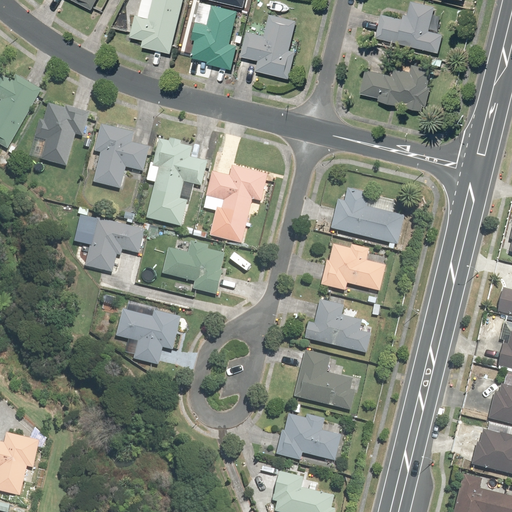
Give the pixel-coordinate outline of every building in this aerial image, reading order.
[(68,0),(91,11),(95,0),(68,0)] [(170,54),(181,0),(141,0),(138,15),(134,14),(129,38),(142,41),(141,48),(170,54)] [(377,15),(372,40),(438,52),(442,35),(429,32),(434,6),(409,2),(406,18),(401,17),(400,20),(377,15)] [(236,9),(211,5),(207,26),(193,23),(190,40),(195,41),(191,58),(207,60),(206,66),(230,70),(235,45),(229,44),(236,9)] [(288,51),(294,21),(267,16),(263,38),(246,34),(241,58),(256,60),(254,72),(288,79),(293,52),(288,51)] [(363,70),(358,91),(378,97),(377,100),(421,112),(428,89),(426,88),(431,70),(411,65),(409,72),(397,69),(394,79),(363,70)] [(0,97),(5,100),(0,108),(0,142),(11,149),(45,89),(20,75),(16,81),(5,74),(0,82),(0,97)] [(69,108),(52,104),(48,120),(43,119),(38,137),(49,140),(44,160),(71,167),(79,135),(87,137),(93,112),(69,106),(69,108)] [(138,132),(105,124),(99,152),(104,153),(97,183),(124,189),(130,168),(147,172),(153,147),(136,143),(138,132)] [(173,141),(163,139),(156,166),(162,168),(155,197),(183,203),(188,182),(205,187),(212,161),(194,157),(196,147),(184,144),(185,141),(173,138),(173,141)] [(272,174),(236,166),(233,176),(216,171),(210,197),(227,201),(222,222),(250,229),(257,200),(265,202),(272,174)] [(342,199),(335,229),(401,245),(408,216),(371,207),(374,194),(351,188),(348,201),(342,199)] [(101,218),(89,266),(116,273),(120,255),(125,256),(126,250),(144,254),(149,229),(101,218)] [(173,248),(167,274),(198,282),(197,289),(221,295),(227,271),(225,270),(229,253),(212,249),(213,245),(195,241),(192,252),(173,248)] [(331,260),(325,285),(349,291),(351,284),(384,291),(390,266),(371,261),(373,249),(355,245),(354,249),(337,245),(333,261),(331,260)] [(511,292),(502,291),(497,313),(511,316),(511,292)] [(313,322),(309,339),(370,353),(375,334),(364,331),(366,320),(346,315),(348,305),(324,299),(318,323),(313,322)] [(127,309),(121,336),(142,341),(137,359),(163,365),(167,348),(176,350),(185,317),(157,310),(156,316),(127,309)] [(511,335),(510,335),(507,346),(503,345),(497,367),(511,370),(511,335)] [(309,350),(298,397),(354,410),(359,391),(354,390),(357,379),(331,373),(335,356),(309,350)] [(511,374),(505,373),(502,383),(499,394),(495,393),(488,419),(511,425),(511,374)] [(307,453),(339,461),(345,435),(326,430),(329,419),(311,414),(310,418),(293,414),(289,430),(287,430),(281,454),(305,460),(307,453)] [(475,445),(470,467),(511,476),(511,439),(505,438),(506,436),(482,430),(478,446),(475,445)] [(44,440),(10,433),(8,442),(0,440),(0,467),(2,468),(0,474),(0,490),(24,496),(31,467),(38,469),(44,440)] [(281,502),(279,511),(281,511),(338,511),(339,509),(335,508),(338,495),(305,487),(308,477),(284,471),(277,501),(281,502)] [(481,480),(463,476),(453,511),(511,511),(511,498),(478,490),(481,480)]
